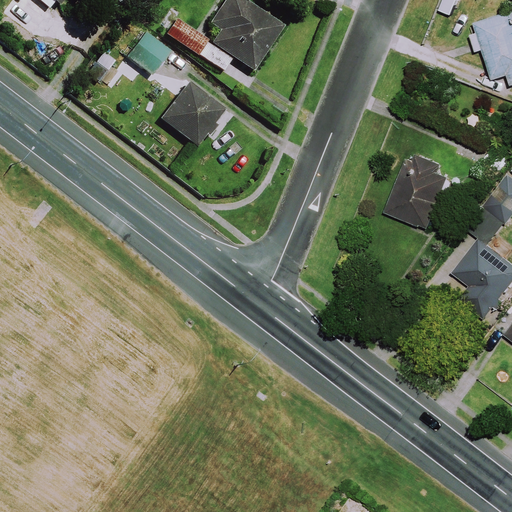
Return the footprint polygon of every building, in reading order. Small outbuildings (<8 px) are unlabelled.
[(105,0),(33,0),(49,12),(57,0),(71,0),(77,4),(79,0),(100,0),(104,3),(105,0)] [(279,29),(235,0),(222,0),(206,25),(218,33),(210,46),(250,73),(279,29)] [(165,12),(153,29),(192,55),(204,38),(165,12)] [(511,13),(477,25),(480,32),(472,35),(478,53),(485,51),(494,79),(509,75),(511,84),(511,13)] [(169,55),(142,32),(122,55),(148,79),(169,55)] [(220,113),(187,87),(160,123),(193,148),(220,113)] [(437,166),(412,156),(388,214),(426,229),(447,178),(434,173),(437,166)] [(511,282),(511,268),(479,244),(455,276),(472,288),(465,298),(488,315),(511,282)]
